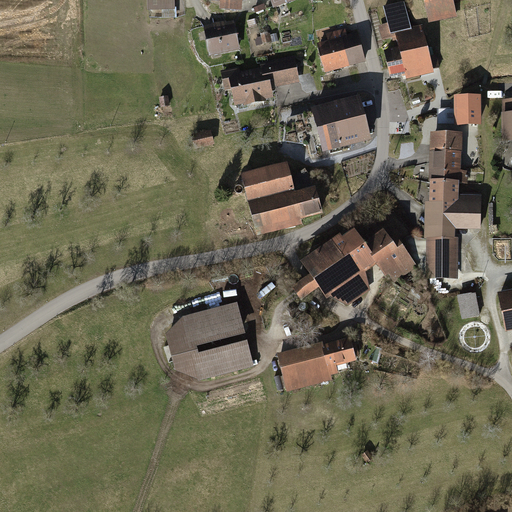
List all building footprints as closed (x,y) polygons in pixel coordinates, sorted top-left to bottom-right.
[(174,0),(147,0),(147,9),(162,9),(162,18),(174,18),(174,0)] [(243,0),(208,0),(208,1),(221,2),(220,10),(242,11),(243,0)] [(270,0),(274,9),(298,0),(270,0)] [(428,0),(429,0),(425,1),(429,22),(458,16),(454,0),(428,0)] [(405,75),(406,79),(433,73),(432,70),(440,68),(437,55),(429,57),(424,33),(421,34),(419,26),(412,27),(406,2),(383,7),(387,25),(378,27),(381,39),(397,36),(400,48),(384,51),(390,78),(405,75)] [(204,28),(210,56),(240,50),(235,22),(204,28)] [(318,44),(325,74),(367,63),(359,34),(350,36),(349,32),(338,35),(339,39),(318,44)] [(256,41),(257,46),(280,42),(279,34),(271,35),(270,33),(261,34),(261,40),(256,41)] [(293,56),(260,64),(261,68),(241,73),(240,67),(221,71),(226,91),(232,89),(235,106),(245,104),(246,107),(267,102),(266,99),(274,97),(271,81),(274,80),(276,88),(299,83),(293,56)] [(318,107),(329,152),(372,141),(361,96),(318,107)] [(456,98),(456,126),(481,126),(481,98),(456,98)] [(502,114),(502,143),(511,142),(511,100),(503,100),(503,114),(502,114)] [(191,136),(195,150),(215,145),(212,131),(191,136)] [(431,133),(430,151),(462,152),(463,134),(431,133)] [(430,151),(429,181),(459,182),(467,182),(467,172),(462,171),(462,152),(430,151)] [(241,173),(257,235),(304,224),(302,219),(323,213),(316,186),(295,191),(288,162),(241,173)] [(459,196),(459,182),(429,181),(428,203),(426,203),(424,239),(427,239),(426,280),(458,281),(459,239),(455,239),(456,229),(481,230),(482,196),(459,196)] [(341,233),(301,261),(311,274),(306,277),(293,287),(302,301),(315,291),(320,288),(328,298),(348,307),(371,290),(365,272),(377,264),(386,277),(390,275),(395,283),(418,267),(396,235),(391,238),(385,229),(365,243),(355,229),(343,237),(341,233)] [(511,289),(498,293),(506,332),(511,330),(511,289)] [(458,296),(463,320),(482,316),(477,292),(458,296)] [(200,384),(255,369),(248,341),(197,355),(195,347),(246,334),(238,303),(182,317),(166,334),(176,372),(200,384)] [(323,342),(277,354),(288,395),(334,383),(332,376),(339,374),(337,366),(357,360),(356,357),(360,356),(357,342),(352,343),(351,338),(324,345),(323,342)] [(367,451),(361,457),(367,465),(374,460),(367,451)]
